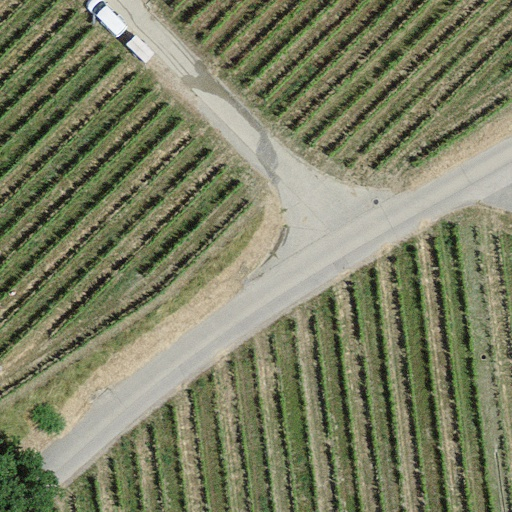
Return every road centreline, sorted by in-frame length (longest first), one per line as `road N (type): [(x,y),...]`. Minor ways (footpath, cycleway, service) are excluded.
road 1 (track): [(34,511),(348,242),(511,146)]
road 2 (track): [(112,0),(348,242)]
